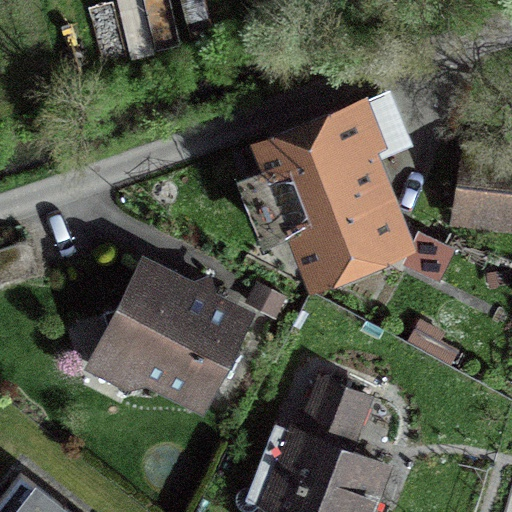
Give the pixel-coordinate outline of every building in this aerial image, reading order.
[(296,218),(319,276),(387,248),(334,115),(266,142),(282,181),(246,195),(261,232),(296,218)] [(510,218),(511,206),(511,164),(462,158),(455,210),(510,218)] [(0,284),(32,274),(22,243),(0,250),(0,284)] [(165,377),(170,391),(194,403),(238,315),(208,300),(205,287),(192,292),(145,268),(125,308),(102,315),(123,381),(132,385),(161,376),(165,377)] [(297,435),(295,434),(266,511),(360,511),(378,464),(343,452),(363,397),(317,380),(297,435)] [(64,511),(17,475),(0,496),(0,511),(64,511)]
